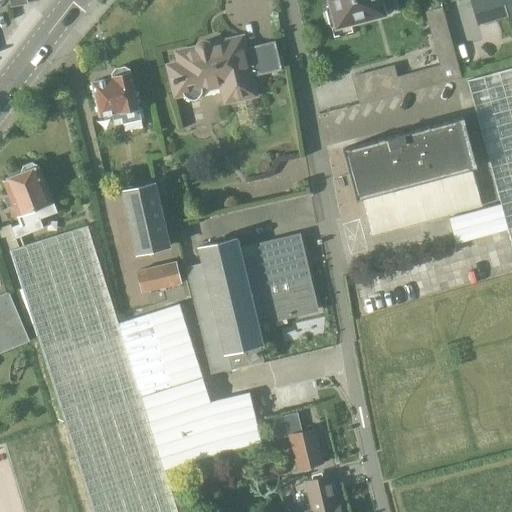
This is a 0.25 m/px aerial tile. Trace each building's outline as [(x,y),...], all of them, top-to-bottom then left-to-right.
[(332,0),(335,7),(326,9),(331,27),(385,12),(383,7),(393,5),(391,0),(332,0)] [(511,0),(470,0),(478,24),(511,13),(511,0)] [(442,67),(398,79),(394,64),(353,76),(360,104),(459,77),(440,7),(426,11),(442,67)] [(241,39),(209,46),(208,45),(208,44),(207,43),(206,42),(205,42),(203,42),(202,42),(201,42),(200,43),(199,44),(198,45),(198,46),(198,47),(198,49),(179,53),(181,64),(170,66),(176,93),(183,92),(183,93),(184,95),(185,96),(186,97),(188,98),(189,99),(191,99),(193,99),(195,99),(196,98),(198,98),(199,97),(200,95),(201,94),(202,92),(202,91),(202,89),(202,87),(223,82),(227,99),(253,93),(250,76),(282,69),(275,41),(243,48),(241,39)] [(130,68),(124,66),(116,68),(111,73),(112,77),(93,82),(100,116),(112,113),(115,125),(142,119),(130,68)] [(456,243),(508,229),(511,243),(511,67),(468,79),(501,203),(449,217),(456,243)] [(358,200),(362,199),(372,235),(482,205),(472,169),(478,167),(463,116),(344,149),(358,200)] [(8,208),(14,206),(21,224),(12,227),(16,237),(43,226),(40,218),(58,211),(41,164),(4,179),(10,195),(4,198),(8,208)] [(170,245),(155,182),(123,190),(138,252),(170,245)] [(177,511),(164,470),(224,451),(261,442),(256,418),(249,392),(210,402),(179,304),(118,323),(87,225),(9,250),(92,511),(177,511)] [(256,319),(271,316),(273,319),(316,309),(307,270),(302,271),(298,255),(303,254),(298,235),(255,246),(257,251),(241,256),(237,237),(198,247),(202,265),(194,267),(216,353),(222,370),(262,360),(259,344),(263,343),(258,323),(256,319)] [(142,291),(182,282),(177,260),(137,270),(142,291)] [(0,350),(28,339),(9,291),(0,294),(0,350)] [(340,511),(339,505),(335,506),(328,477),(307,483),(313,511),(340,511)]
